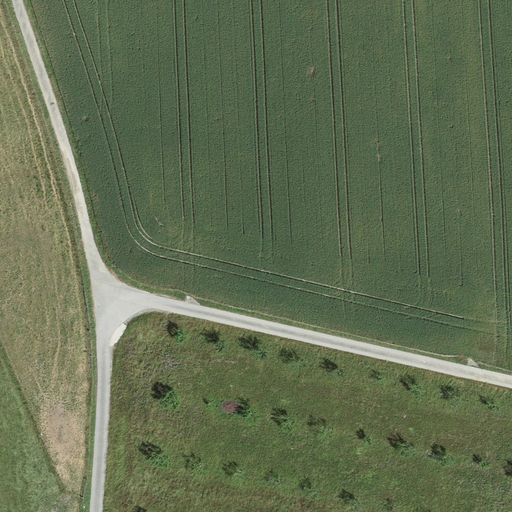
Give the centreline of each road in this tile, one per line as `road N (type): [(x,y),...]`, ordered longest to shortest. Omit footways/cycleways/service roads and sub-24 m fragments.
road 1 (track): [(101,511),(116,290),(16,0)]
road 2 (track): [(116,290),(511,378)]
